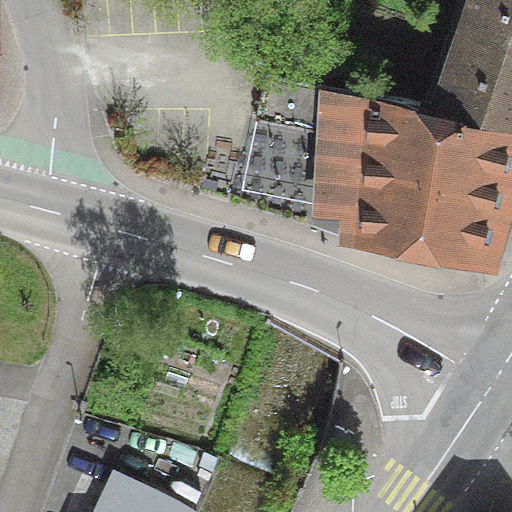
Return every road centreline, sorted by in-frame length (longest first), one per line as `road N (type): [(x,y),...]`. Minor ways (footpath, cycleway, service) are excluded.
road 1 (tertiary): [(106,225),(364,308),(502,371)]
road 2 (residential): [(106,225),(65,389),(9,511)]
road 3 (residential): [(41,207),(51,76),(35,0)]
road 4 (secondary): [(502,371),(407,511)]
